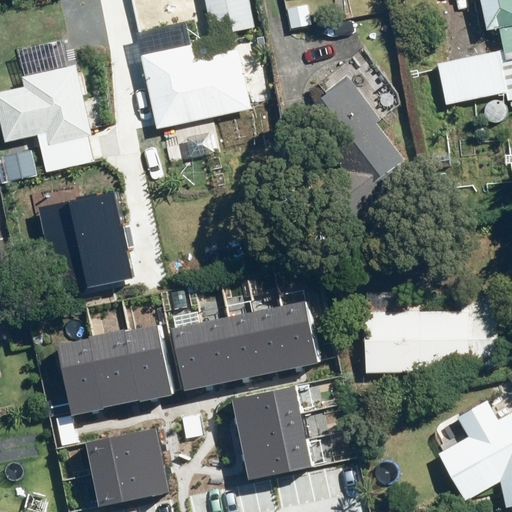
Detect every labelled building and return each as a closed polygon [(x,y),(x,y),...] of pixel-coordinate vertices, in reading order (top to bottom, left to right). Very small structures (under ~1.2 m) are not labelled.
[(261,26),(255,0),(212,0),(219,34),(261,26)] [(511,89),(511,0),(476,0),(482,32),(505,28),(508,43),(442,56),(450,101),(487,94),(511,89)] [(314,1),(293,5),(298,27),(319,23),(314,1)] [(191,29),(148,37),(164,125),(257,108),(246,48),(204,56),(201,43),(194,44),(191,29)] [(56,143),(100,134),(85,61),(30,73),(32,84),(2,90),(13,140),(53,132),(56,143)] [(357,155),(339,168),(368,210),(423,171),(350,66),(313,92),(357,155)] [(153,122),(135,126),(146,168),(164,163),(153,122)] [(108,156),(79,161),(84,189),(113,184),(108,156)] [(125,187),(45,204),(62,284),(142,267),(125,187)] [(421,361),(506,362),(506,289),(374,287),(374,370),(421,371),(421,361)] [(313,295),(176,323),(189,386),(326,358),(313,295)] [(66,337),(81,412),(180,391),(165,317),(66,337)] [(303,373),(236,387),(254,473),(321,459),(303,373)] [(477,434),(446,451),(474,499),(508,479),(511,497),(511,414),(507,417),(496,397),(466,414),(477,434)] [(103,436),(113,502),(179,492),(168,426),(103,436)]
